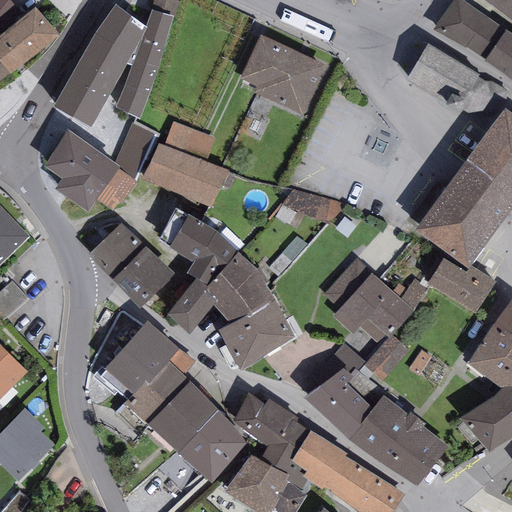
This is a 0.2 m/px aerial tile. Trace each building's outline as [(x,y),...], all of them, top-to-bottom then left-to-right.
[(0,0),(0,23),(16,9),(7,0),(0,0)] [(154,0),(152,13),(172,18),(175,18),(178,0),(154,0)] [(484,61),(505,31),(462,0),(453,0),(432,30),(466,48),(484,61)] [(511,0),(478,0),(511,25),(511,0)] [(145,30),(115,8),(94,37),(52,111),(91,132),(130,63),(141,41),(148,32),(145,30)] [(35,11),(0,39),(0,82),(8,76),(10,79),(59,39),(35,11)] [(172,18),(152,13),(145,30),(148,32),(141,41),(116,111),(139,123),(172,18)] [(484,61),(504,74),(511,61),(511,35),(505,31),(484,61)] [(324,67),(260,38),(240,82),(256,89),(253,96),(301,117),(324,67)] [(455,114),(478,78),(429,46),(406,83),(455,114)] [(511,211),(511,119),(504,114),(415,235),(467,273),(511,211)] [(155,133),(131,123),(114,166),(119,170),(118,171),(134,181),(155,133)] [(172,123),(162,148),(206,165),(215,139),(172,123)] [(67,134),(43,169),(62,182),(54,193),(87,216),(97,202),(118,171),(119,170),(114,166),(67,134)] [(162,148),(158,146),(142,183),(211,211),(227,173),(206,165),(162,148)] [(134,181),(118,171),(97,202),(113,212),(119,202),(122,204),(136,182),(134,181)] [(337,204),(293,192),(282,205),(328,224),(339,211),(337,204)] [(0,210),(0,266),(28,240),(0,210)] [(216,233),(175,212),(158,244),(170,251),(169,252),(193,266),(187,275),(195,280),(208,290),(237,256),(238,255),(216,233)] [(343,216),(334,229),(347,238),(356,226),(343,216)] [(122,226),(88,259),(112,283),(145,250),(122,226)] [(297,236),(269,268),(279,277),(307,244),(297,236)] [(174,278),(145,250),(112,283),(140,312),(174,278)] [(256,272),(237,256),(208,290),(205,294),(217,304),(213,308),(230,328),(274,303),(256,272)] [(323,296),(340,310),(370,275),(372,274),(355,260),(323,296)] [(467,275),(443,261),(427,287),(475,317),(495,284),(471,269),(467,275)] [(400,301),(370,275),(340,310),(333,319),(353,336),(359,329),(381,347),(389,339),(389,340),(392,337),(413,313),(400,301)] [(195,280),(165,318),(190,338),(213,308),(217,304),(205,294),(208,290),(195,280)] [(413,280),(400,301),(413,313),(427,289),(413,280)] [(28,299),(12,282),(0,293),(0,317),(4,321),(28,299)] [(230,328),(218,335),(239,372),(295,341),(274,303),(230,328)] [(511,304),(510,303),(493,327),(511,338),(511,304)] [(95,380),(126,407),(176,352),(145,325),(95,380)] [(511,338),(493,327),(467,367),(501,390),(511,389),(511,338)] [(366,365),(364,366),(381,382),(409,352),(392,337),(389,340),(389,339),(381,347),(366,365)] [(0,400),(26,374),(0,349),(0,400)] [(178,349),(176,352),(126,407),(125,409),(148,430),(188,385),(202,370),(178,349)] [(366,365),(349,350),(331,370),(338,376),(342,371),(348,377),(354,371),(357,374),(364,366),(366,365)] [(338,376),(304,401),(349,443),(379,401),(348,377),(342,371),(338,376)] [(148,430),(178,457),(216,414),(188,385),(148,430)] [(457,422),(488,454),(511,439),(511,389),(501,390),(457,422)] [(264,405),(248,395),(231,423),(269,446),(293,461),(310,433),(295,424),(298,419),(267,401),(264,405)] [(408,418),(381,399),(379,401),(349,443),(416,492),(448,449),(423,430),(425,426),(410,415),(408,418)] [(23,410),(0,434),(0,466),(18,484),(53,447),(40,434),(44,430),(23,410)] [(248,444),(216,414),(178,457),(210,486),(248,444)] [(347,457),(310,433),(293,461),(291,464),(306,473),(302,479),(308,483),(321,492),(323,489),(358,511),(392,511),(403,496),(345,459),(347,457)] [(269,446),(259,462),(289,480),(287,483),(302,493),(308,483),(302,479),(306,473),(291,464),(293,461),(269,446)] [(259,462),(252,457),(224,494),(252,511),(272,511),(273,511),(297,511),(307,496),(302,493),(287,483),(289,480),(259,462)]
